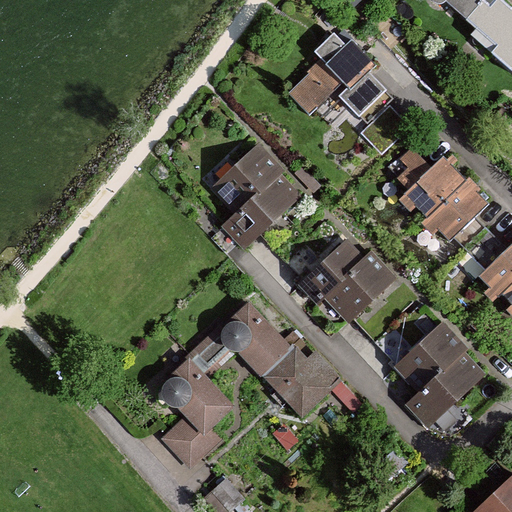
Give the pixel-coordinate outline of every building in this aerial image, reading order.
[(425,0),(419,7),(511,82),(511,27),(511,28),(480,2),(482,0),(425,0)] [(374,73),(345,45),(338,51),(327,40),(306,61),(315,70),(285,100),(308,123),(330,102),(352,124),(355,121),(364,130),(356,137),(380,161),(409,132),(386,109),(393,103),(380,90),(369,78),(374,73)] [(283,175),(255,146),(204,194),(215,204),(228,218),(215,230),(228,243),(239,255),(297,200),(278,180),(283,175)] [(425,173),(407,155),(383,178),(400,195),(390,206),(404,221),(411,214),(443,247),(484,208),(473,197),(449,172),(438,160),(425,173)] [(358,262),(338,242),(292,286),(302,296),(314,308),(320,302),(332,315),(345,328),(392,282),(366,254),(358,262)] [(511,244),(469,284),(511,328),(511,327),(511,244)] [(285,354),(241,309),(151,395),(179,425),(160,444),(189,474),(222,443),(211,431),(230,413),(205,387),(231,362),(253,385),(258,380),(298,422),(336,386),(308,357),(301,363),(288,351),(285,354)] [(467,352),(439,322),(388,370),(399,381),(411,395),(399,406),(412,420),(423,431),(481,377),(462,357),(467,352)] [(208,490),(225,510),(246,492),(228,472),(208,490)] [(511,511),(511,481),(509,478),(473,511),(511,511)]
